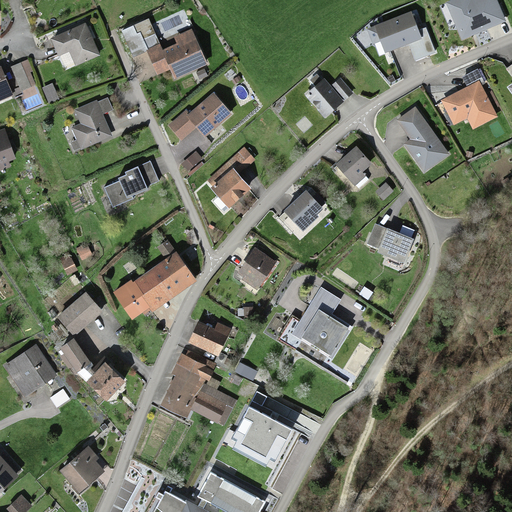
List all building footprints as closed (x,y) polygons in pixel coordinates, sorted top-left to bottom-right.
[(470,0),(453,0),(446,3),(461,40),(504,21),(494,0),(473,0),(471,1),(470,0)] [(408,48),(415,63),(438,53),(426,25),(417,28),(410,11),(372,26),(385,58),(408,48)] [(207,64),(191,29),(174,37),(177,43),(163,49),(149,18),(122,31),(134,57),(147,51),(158,75),(170,69),(174,79),(207,64)] [(85,28),(52,43),(59,59),(72,54),(77,65),(97,56),(85,28)] [(20,65),(12,69),(21,91),(30,87),(20,65)] [(466,88),(440,100),(453,127),(467,120),(472,130),(499,118),(478,71),(462,79),(466,88)] [(0,72),(0,103),(0,104),(12,99),(0,72)] [(331,86),(324,78),(304,94),(325,118),(353,93),(340,78),(331,86)] [(232,114),(214,92),(189,113),(186,109),(168,124),(181,140),(197,127),(205,137),(232,114)] [(98,102),(97,99),(74,109),(80,123),(71,127),(77,140),(71,142),(74,151),(81,148),(81,150),(112,136),(103,114),(113,110),(107,97),(98,102)] [(414,104),(395,118),(411,140),(403,146),(423,176),(451,157),(414,104)] [(3,133),(0,133),(0,168),(14,163),(3,133)] [(210,182),(217,189),(232,174),(238,179),(254,162),(242,150),(210,182)] [(356,151),(338,166),(355,186),(364,179),(361,176),(371,168),(356,151)] [(159,181),(150,161),(125,171),(126,174),(118,178),(119,181),(104,187),(112,206),(133,198),(132,195),(148,189),(147,186),(159,181)] [(238,179),(232,174),(217,189),(214,193),(232,211),(251,192),(238,179)] [(385,186),(376,194),(383,201),(392,193),(385,186)] [(306,190),(284,210),(303,231),(319,218),(316,215),(323,208),(306,190)] [(364,247),(403,263),(413,239),(374,223),(364,247)] [(256,252),(240,276),(245,280),(243,283),(257,293),(276,265),(256,252)] [(175,256),(134,285),(152,311),(154,313),(195,285),(175,256)] [(134,285),(116,297),(134,323),(152,311),(134,285)] [(290,336),(331,361),(352,327),(332,314),(341,299),(320,287),(290,336)] [(86,298),(60,319),(74,336),(101,315),(86,298)] [(199,325),(190,346),(218,359),(228,339),(215,333),(199,325)] [(218,326),(215,333),(228,339),(233,341),(237,332),(228,327),(226,330),(218,326)] [(73,344),(62,352),(78,375),(90,367),(73,344)] [(34,348),(5,369),(26,399),(55,379),(34,348)] [(189,353),(186,359),(211,372),(214,366),(189,353)] [(162,407),(187,419),(192,410),(201,392),(211,372),(186,359),(182,357),(173,376),(177,378),(162,407)] [(106,368),(89,387),(108,404),(125,386),(106,368)] [(201,392),(192,410),(218,424),(227,406),(201,392)] [(291,429),(248,407),(232,439),(236,441),(232,450),(266,467),(270,460),(275,462),(291,429)] [(87,453),(62,475),(78,494),(104,472),(87,453)] [(0,460),(0,499),(19,480),(0,460)] [(259,511),(265,502),(211,473),(198,496),(226,511),(259,511)] [(206,511),(164,487),(149,511),(206,511)] [(20,500),(8,511),(25,511),(29,509),(20,500)]
